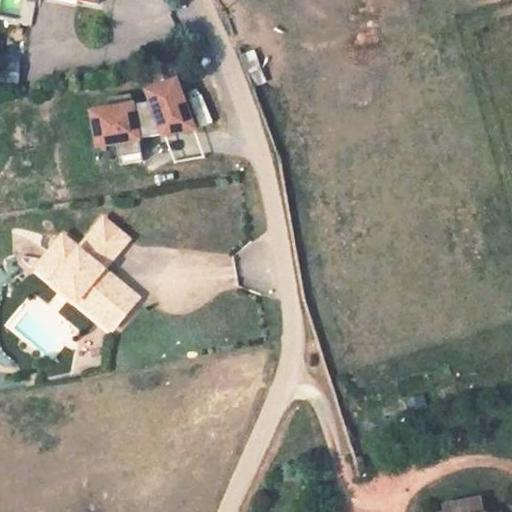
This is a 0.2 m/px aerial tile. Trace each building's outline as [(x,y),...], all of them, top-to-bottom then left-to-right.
[(243,52),(253,84),(265,81),(255,48),(243,52)] [(0,52),(0,78),(16,81),(20,55),(0,52)] [(97,118),(102,152),(121,149),(124,172),(146,168),(142,146),(198,137),(181,88),(153,98),(156,109),(137,112),(136,101),(114,104),(115,115),(97,118)] [(67,241),(42,271),(116,334),(142,304),(113,279),(110,283),(105,278),(108,274),(132,244),(109,224),(83,255),(67,241)] [(108,274),(105,278),(110,283),(113,279),(108,274)] [(73,372),(110,370),(108,335),(72,336),(73,372)]
